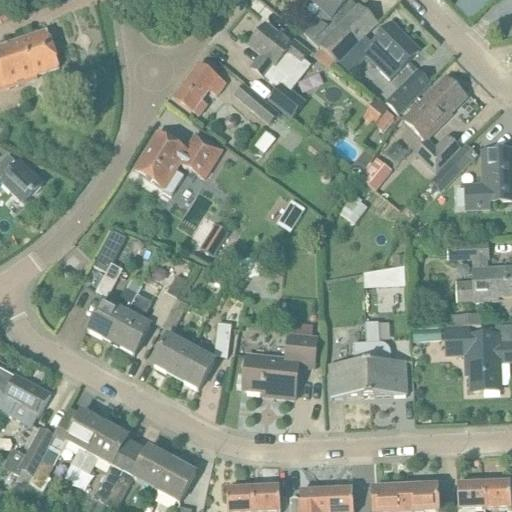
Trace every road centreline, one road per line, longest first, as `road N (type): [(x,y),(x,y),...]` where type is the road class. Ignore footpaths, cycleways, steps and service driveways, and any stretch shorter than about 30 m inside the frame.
road 1 (residential): [(511,440),(263,456),(217,446),(37,344),(0,294)]
road 2 (residential): [(0,293),(61,241),(105,188),(155,90)]
road 3 (residential): [(511,96),(418,0)]
road 4 (residential): [(155,90),(235,0)]
